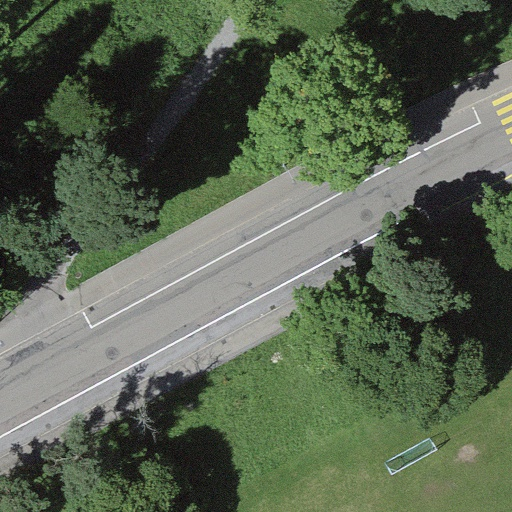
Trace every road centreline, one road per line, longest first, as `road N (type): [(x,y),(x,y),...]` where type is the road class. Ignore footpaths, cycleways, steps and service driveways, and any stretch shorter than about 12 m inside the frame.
road 1 (tertiary): [(511,133),(0,406)]
road 2 (track): [(53,377),(31,312),(250,0)]
